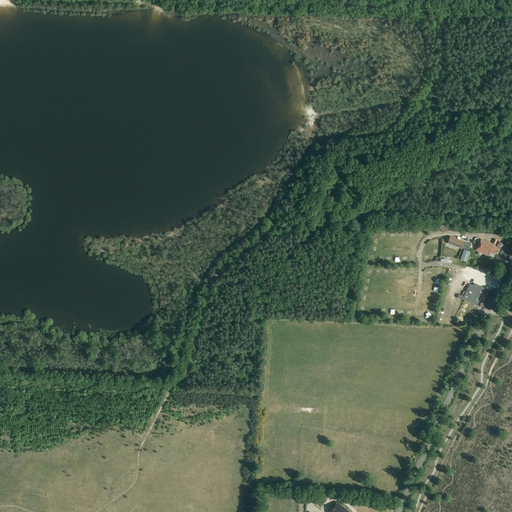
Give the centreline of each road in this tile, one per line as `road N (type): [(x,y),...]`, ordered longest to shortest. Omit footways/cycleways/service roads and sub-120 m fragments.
road 1 (tertiary): [(398,511),(511,259)]
road 2 (track): [(419,511),(511,330)]
